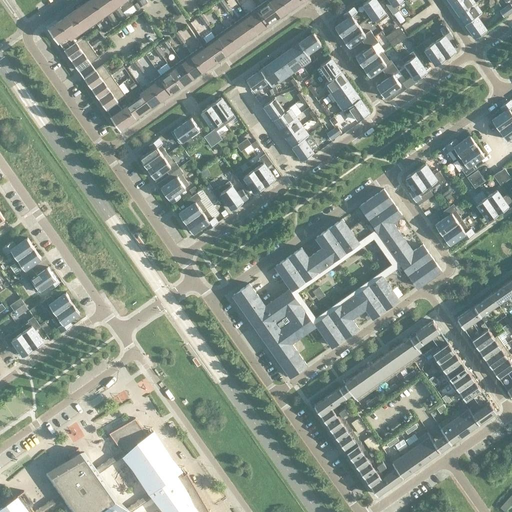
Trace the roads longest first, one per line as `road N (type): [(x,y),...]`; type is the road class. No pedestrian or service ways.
road 1 (unknown): [(0,57),(316,511)]
road 2 (residential): [(383,113),(307,7),(104,151)]
road 3 (residential): [(383,113),(182,259)]
road 4 (residential): [(212,302),(390,177)]
road 5 (residential): [(71,0),(26,31),(29,45),(104,151)]
road 6 (residential): [(0,452),(137,353),(121,332)]
road 7 (residential): [(105,312),(0,160)]
road 8 (residential): [(277,395),(427,290)]
road 9 (residential): [(511,413),(427,290)]
road 10 (residential): [(277,395),(361,511)]
road 11 (residential): [(390,177),(450,262),(427,290)]
road 12 (residential): [(390,177),(504,96)]
road 13 (residential): [(104,151),(182,259)]
road 14 (residential): [(105,312),(0,385)]
